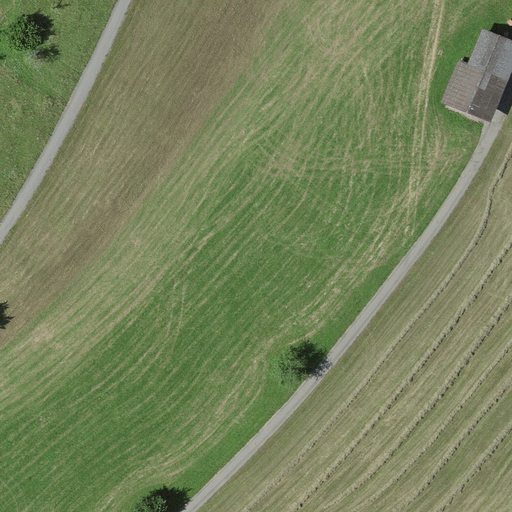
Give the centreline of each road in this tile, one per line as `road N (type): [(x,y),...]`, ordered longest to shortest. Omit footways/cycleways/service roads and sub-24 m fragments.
road 1 (track): [(188,511),(270,439),(390,291),(487,146),(511,84)]
road 2 (track): [(134,0),(0,252)]
